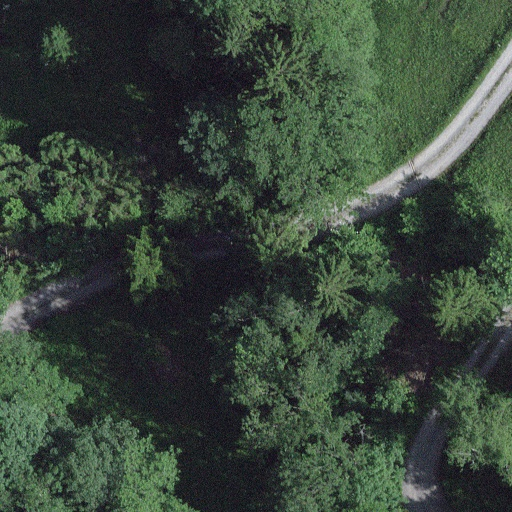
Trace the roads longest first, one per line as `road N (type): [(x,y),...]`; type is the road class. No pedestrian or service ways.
road 1 (track): [(0,318),(398,183),(468,115),(511,57)]
road 2 (track): [(434,511),(423,456),(440,413),(511,307)]
